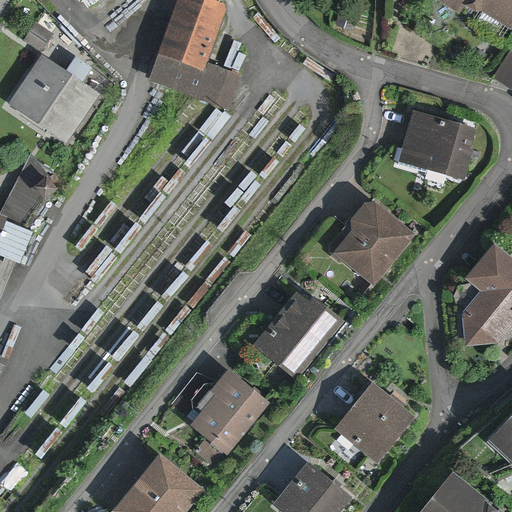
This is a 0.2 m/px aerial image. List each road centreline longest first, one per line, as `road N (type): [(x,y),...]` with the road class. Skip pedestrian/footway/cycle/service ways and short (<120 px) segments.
road 1 (residential): [(374,70),(374,124),(362,153),(70,511)]
road 2 (residential): [(374,70),(452,84),(493,108),(510,138),(510,171),(428,276)]
road 3 (residential): [(428,276),(235,511)]
road 4 (residential): [(439,428),(428,276)]
road 5 (residential): [(273,0),(307,37),(374,70)]
